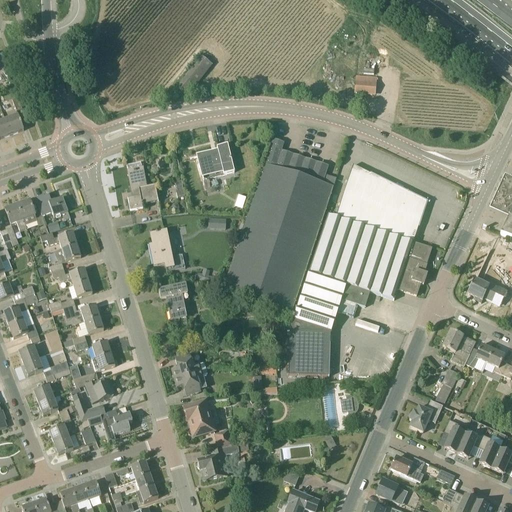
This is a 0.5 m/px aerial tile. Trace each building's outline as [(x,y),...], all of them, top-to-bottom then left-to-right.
[(201,78),(212,65),(202,57),(176,89),(186,97),(201,78)] [(376,79),(357,77),(355,77),(353,95),(375,97),(376,79)] [(18,100),(12,102),(16,113),(22,111),(18,100)] [(5,121),(11,136),(23,132),(18,116),(5,121)] [(0,140),(11,136),(5,121),(0,122),(0,140)] [(336,180),(332,178),(325,176),(328,167),(281,152),(284,144),(272,140),(223,290),(292,313),(333,189),(336,180)] [(234,173),(227,146),(217,148),(218,153),(198,158),(202,179),(209,177),(210,179),(234,173)] [(352,166),(335,218),(413,244),(426,203),(352,166)] [(127,200),(130,212),(142,210),(142,206),(158,203),(155,186),(138,189),(138,187),(146,185),(143,168),(127,171),(132,199),(127,200)] [(489,205),(511,215),(511,212),(511,176),(504,172),(489,205)] [(174,183),(177,199),(185,198),(181,182),(174,183)] [(62,200),(51,204),(48,195),(35,199),(42,218),(52,215),(53,220),(68,214),(62,200)] [(242,209),(246,198),(238,196),(234,207),(242,209)] [(42,218),(41,218),(36,220),(29,202),(17,206),(25,230),(26,230),(25,227),(37,223),(40,232),(46,230),(42,218)] [(19,233),(25,230),(17,206),(5,211),(10,225),(15,223),(19,233)] [(511,240),(511,212),(511,215),(509,218),(508,217),(500,236),(511,240)] [(335,218),(328,216),(292,321),(331,333),(342,301),(365,309),(369,294),(372,295),(394,302),(397,291),(416,297),(420,286),(423,287),(427,276),(424,274),(426,266),(431,250),(413,244),(335,218)] [(59,230),(57,223),(47,226),(49,233),(59,230)] [(6,231),(10,243),(16,241),(12,229),(6,231)] [(4,245),(10,243),(6,231),(0,233),(4,245)] [(172,259),(172,257),(166,231),(150,235),(153,253),(150,253),(153,268),(165,265),(167,273),(185,269),(182,256),(172,259)] [(61,251),(77,246),(73,234),(54,240),(52,234),(40,238),(42,244),(47,243),(48,248),(59,244),(61,251)] [(21,248),(25,253),(30,250),(26,244),(21,248)] [(63,271),(61,265),(80,259),(77,246),(61,251),(61,252),(55,254),(58,266),(49,269),(51,274),(63,271)] [(0,265),(9,261),(10,261),(7,251),(0,253),(0,276),(4,275),(4,274),(0,265)] [(40,278),(47,276),(44,267),(37,270),(40,278)] [(73,287),(88,282),(84,270),(65,276),(63,271),(51,274),(53,281),(58,279),(60,284),(70,280),(73,287)] [(194,280),(212,285),(214,279),(209,277),(210,272),(203,270),(202,275),(196,273),(194,280)] [(497,289),(489,285),(488,287),(474,281),(467,295),(481,302),(486,291),(494,295),(497,289)] [(73,287),(77,300),(92,295),(88,282),(73,287)] [(11,291),(9,285),(0,288),(0,302),(12,298),(14,303),(23,300),(35,295),(32,288),(22,292),(20,287),(11,291)] [(186,285),(158,291),(160,301),(166,300),(168,312),(168,314),(169,314),(170,322),(186,319),(182,297),(188,295),(186,285)] [(46,300),(43,292),(35,295),(38,303),(46,300)] [(27,311),(26,307),(38,303),(35,295),(23,300),(14,303),(16,309),(3,314),(8,328),(22,322),(19,314),(27,311)] [(63,311),(75,307),(73,301),(61,305),(60,303),(48,306),(51,314),(52,314),(63,311)] [(75,307),(63,311),(64,314),(64,317),(69,315),(71,320),(81,317),(84,324),(99,319),(95,307),(77,313),(75,307)] [(34,319),(36,325),(45,321),(42,315),(34,319)] [(99,319),(84,324),(88,337),(103,332),(99,319)] [(30,341),(38,338),(39,337),(34,326),(25,329),(22,322),(8,328),(13,340),(27,335),(29,341),(30,341)] [(355,322),(353,327),(376,335),(378,329),(355,322)] [(465,366),(475,344),(450,332),(443,348),(455,354),(451,362),(464,369),(465,366)] [(38,338),(30,341),(32,346),(40,343),(38,338)] [(74,347),(86,343),(84,338),(63,344),(65,350),(74,347)] [(86,343),(74,347),(76,353),(88,349),(86,343)] [(95,360),(111,355),(107,343),(91,348),(95,360)] [(486,366),(493,352),(481,346),(477,352),(473,350),(476,344),(475,344),(465,366),(483,374),(486,366)] [(38,360),(33,347),(25,350),(25,351),(18,354),(23,366),(38,360)] [(350,379),(356,353),(352,352),(351,358),(343,356),(341,370),(345,371),(343,378),(350,379)] [(493,373),(494,373),(501,376),(506,365),(501,363),(504,357),(493,352),(486,366),(494,369),(493,373)] [(91,362),(95,374),(98,373),(115,368),(111,355),(95,360),(95,361),(91,362)] [(174,381),(206,372),(204,366),(202,364),(193,367),(190,355),(175,360),(178,370),(171,372),(174,381)] [(248,368),(250,356),(240,355),(239,367),(248,368)] [(374,376),(376,360),(364,358),(362,373),(367,374),(367,375),(374,376)] [(34,376),(43,373),(38,360),(23,366),(28,378),(34,375),(34,376)] [(43,375),(45,380),(68,371),(69,370),(66,363),(50,369),(48,370),(49,373),(44,375),(43,375)] [(253,363),(253,375),(276,375),(276,363),(253,363)] [(511,368),(506,365),(501,376),(511,381),(511,377),(511,368)] [(435,402),(443,406),(451,390),(452,390),(459,375),(449,370),(442,386),(435,402)] [(55,382),(55,381),(68,376),(70,375),(68,371),(45,380),(47,385),(55,382)] [(206,372),(174,381),(177,389),(183,387),(186,397),(201,393),(200,391),(206,389),(203,378),(206,378),(207,376),(206,372)] [(98,380),(95,374),(74,381),(73,381),(75,387),(76,390),(77,390),(78,389),(84,387),(93,384),(92,381),(98,380)] [(260,378),(253,378),(253,383),(247,383),(248,391),(262,389),(261,378),(260,378)] [(459,380),(454,392),(457,393),(459,389),(462,391),(466,383),(459,380)] [(92,406),(112,397),(107,383),(95,388),(93,384),(84,387),(92,406)] [(38,405),(53,399),(49,386),(40,389),(41,391),(33,393),(38,405)] [(347,397),(345,397),(346,402),(341,402),(343,414),(347,414),(348,418),(349,418),(350,418),(352,417),(353,417),(354,416),(355,415),(356,415),(356,414),(357,412),(358,411),(358,410),(358,409),(358,408),(358,406),(358,405),(358,404),(357,403),(356,402),(356,401),(355,400),(354,399),(353,398),(352,398),(350,397),(349,397),(348,397),(347,397)] [(53,399),(38,405),(43,417),(49,414),(50,415),(58,412),(53,399)] [(102,406),(87,412),(83,400),(74,404),(75,407),(75,406),(77,413),(78,416),(81,424),(88,422),(88,421),(91,420),(91,421),(100,418),(100,417),(105,415),(102,406)] [(416,414),(413,413),(409,421),(412,423),(410,428),(423,434),(431,415),(438,418),(443,408),(430,402),(426,412),(419,408),(416,414)] [(214,434),(212,428),(219,426),(217,421),(213,408),(206,410),(204,404),(183,410),(187,424),(188,424),(193,440),(214,434)] [(70,415),(77,413),(75,406),(75,407),(68,409),(69,412),(70,415)] [(60,419),(68,416),(66,411),(58,414),(60,419)] [(129,415),(117,418),(115,413),(106,416),(105,415),(100,417),(100,418),(105,433),(111,431),(113,437),(130,432),(128,425),(132,424),(129,415)] [(62,424),(70,421),(68,416),(60,419),(62,424)] [(453,430),(456,425),(449,422),(444,434),(450,437),(444,450),(456,455),(465,435),(453,430)] [(68,439),(66,433),(71,431),(69,424),(56,429),(56,430),(49,432),(53,444),(68,439)] [(95,443),(91,431),(91,430),(81,434),(86,446),(95,443)] [(218,452),(232,448),(228,432),(213,436),(218,452)] [(265,436),(261,437),(262,443),(275,441),(274,434),(265,435),(265,436)] [(478,435),(476,440),(465,435),(456,455),(468,460),(473,448),(479,450),(484,438),(478,435)] [(323,441),(330,451),(336,447),(330,437),(323,441)] [(489,443),(490,441),(484,438),(479,450),(484,453),(479,465),(491,471),(501,448),(489,443)] [(68,439),(53,444),(58,457),(65,454),(73,451),(68,439)] [(226,477),(221,458),(238,454),(238,453),(249,451),(248,445),(237,447),(232,448),(218,452),(211,454),(212,459),(211,459),(197,463),(200,473),(202,472),(204,483),(226,477)] [(511,453),(501,448),(491,471),(503,476),(508,463),(511,464),(511,453)] [(414,459),(411,465),(396,459),(394,464),(393,464),(392,466),(393,466),(390,471),(400,475),(420,484),(423,477),(420,475),(425,464),(414,459)] [(135,480),(149,475),(145,464),(139,466),(139,465),(131,468),(135,480)] [(451,486),(455,478),(440,471),(436,480),(451,486)] [(117,486),(116,484),(113,475),(104,478),(109,489),(117,486)] [(140,492),(153,487),(149,475),(135,480),(140,492)] [(283,477),(283,483),(295,488),(300,476),(283,477)] [(84,487),(89,501),(101,496),(96,482),(84,487)] [(397,489),(382,482),(376,496),(391,503),(391,502),(398,506),(405,493),(397,489)] [(72,491),(77,505),(89,501),(84,487),(72,491)] [(140,505),(144,504),(158,499),(153,487),(140,492),(136,494),(140,505)] [(71,511),(79,511),(78,510),(79,510),(77,505),(72,491),(60,496),(62,501),(54,504),(56,511),(65,511),(65,510),(70,508),(71,511)] [(308,511),(314,511),(318,503),(319,502),(292,491),(286,504),(288,504),(284,511),(302,511),(303,510),(308,511)] [(457,495),(449,491),(448,491),(443,504),(452,508),(450,511),(471,511),(476,503),(464,497),(460,507),(453,504),(457,495)] [(113,503),(121,499),(119,494),(111,497),(113,503)] [(121,499),(113,503),(115,510),(121,508),(120,504),(123,503),(121,499)] [(56,511),(54,504),(47,506),(45,501),(33,505),(35,511),(56,511)] [(486,511),(488,508),(476,503),(471,511),(486,511)]
